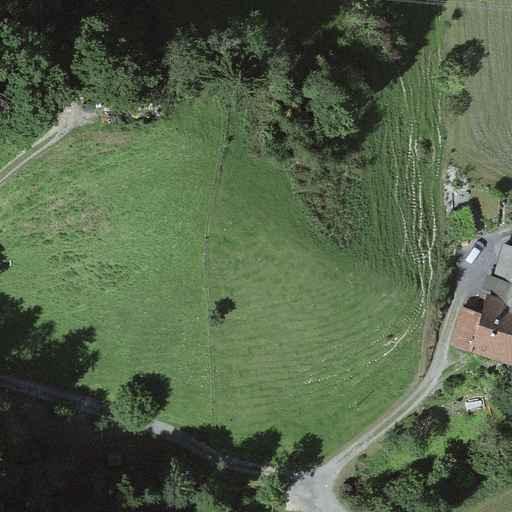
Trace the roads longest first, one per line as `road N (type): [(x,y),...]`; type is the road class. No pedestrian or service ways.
road 1 (track): [(0,387),(301,487),(333,511)]
road 2 (track): [(301,487),(431,391),(448,360)]
